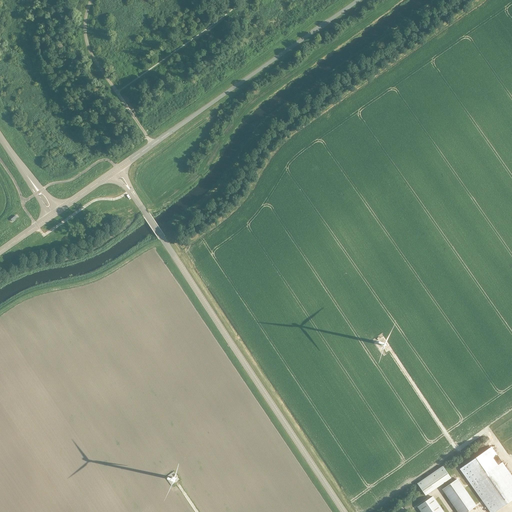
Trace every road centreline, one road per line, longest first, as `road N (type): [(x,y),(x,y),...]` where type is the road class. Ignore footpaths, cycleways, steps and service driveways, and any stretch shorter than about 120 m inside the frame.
road 1 (tertiary): [(347,511),(130,190)]
road 2 (unclassified): [(152,144),(358,0)]
road 3 (unclassified): [(152,144),(90,53),(85,20),(92,0)]
